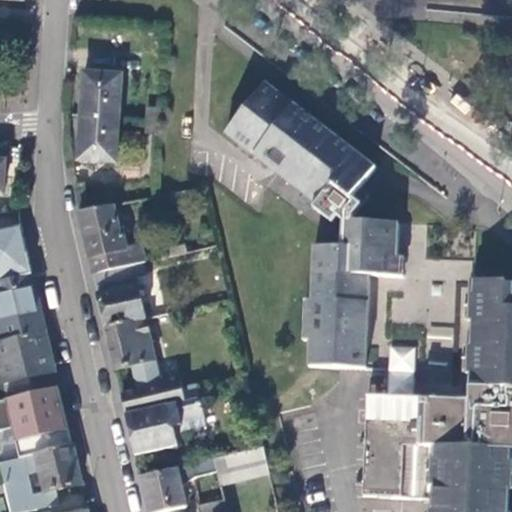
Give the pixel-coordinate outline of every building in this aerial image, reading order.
[(86,74),(83,118),(120,120),(123,77),(86,74)] [(226,135),(316,205),(313,210),(333,224),(337,219),(344,222),(343,249),(315,247),(311,368),(390,371),(389,398),(383,398),(383,409),(413,410),(413,398),(421,399),(420,425),(383,423),(380,499),(436,501),(435,511),(509,511),(511,479),(511,286),(509,286),(509,284),(496,283),(476,281),(478,229),(353,223),(354,218),(372,193),(363,186),(376,170),(368,164),(340,143),(279,95),(265,84),(226,135)] [(160,121),(160,111),(149,110),(148,120),(160,121)] [(120,120),(83,118),(79,161),(118,164),(120,120)] [(160,133),(160,121),(148,120),(147,132),(160,133)] [(115,206),(81,213),(84,229),(87,240),(121,233),(115,206)] [(22,227),(0,232),(0,282),(33,275),(25,241),(22,227)] [(128,248),(124,232),(121,233),(87,240),(92,260),(95,275),(135,266),(146,263),(141,245),(128,248)] [(135,266),(95,275),(101,299),(108,328),(147,319),(135,266)] [(0,343),(4,342),(47,333),(36,289),(33,275),(0,282),(0,343)] [(157,362),(147,320),(147,319),(108,328),(112,346),(118,371),(157,362)] [(54,364),(47,333),(4,342),(8,369),(1,370),(8,402),(52,391),(48,376),(56,375),(54,364)] [(8,369),(4,342),(0,343),(0,365),(1,370),(8,369)] [(60,389),(56,375),(48,376),(52,391),(60,389)] [(124,399),(128,415),(169,406),(179,404),(174,387),(124,399)] [(64,406),(60,389),(52,391),(8,402),(0,403),(0,433),(14,430),(21,460),(39,456),(39,454),(73,447),(64,406)] [(383,409),(383,398),(369,398),(364,499),(380,499),(383,423),(420,425),(421,399),(413,398),(413,410),(383,409)] [(179,447),(175,429),(206,422),(201,400),(169,407),(169,406),(128,415),(133,438),(137,457),(179,447)] [(41,465),(47,493),(57,491),(82,485),(80,477),(73,447),(39,454),(39,456),(41,465)] [(221,486),(270,476),(265,450),(216,461),(218,472),(221,486)] [(41,465),(39,456),(21,460),(1,464),(11,511),(62,511),(57,491),(47,493),(36,495),(30,468),(41,465)] [(197,477),(218,472),(216,461),(195,466),(197,477)] [(202,505),(193,467),(178,470),(187,509),(200,506),(202,505)] [(178,470),(142,478),(147,495),(150,511),(171,511),(187,509),(178,470)] [(201,511),(227,511),(225,501),(202,505),(200,506),(201,511)]
